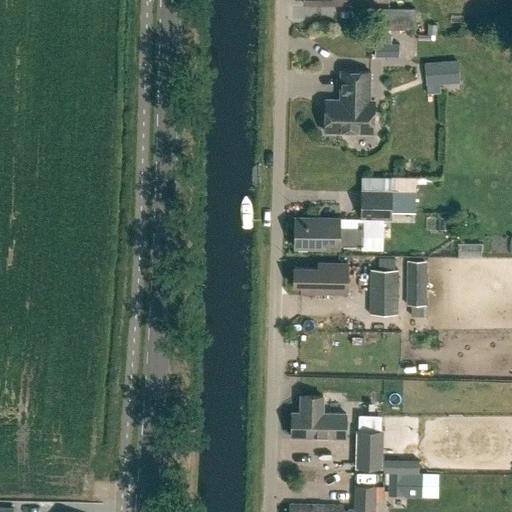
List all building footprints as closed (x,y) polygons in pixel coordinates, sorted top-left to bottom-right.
[(413,28),(414,8),(375,7),(374,28),(413,28)] [(397,56),(397,43),(390,43),(390,35),(373,35),(373,56),(397,56)] [(458,63),(437,64),(438,82),(459,80),(458,63)] [(369,99),(369,71),(340,71),(340,90),(344,90),(343,99),(325,99),(325,132),(373,132),(374,99),(369,99)] [(415,212),(415,192),(361,191),(361,218),(391,219),(391,212),(415,212)] [(361,246),(362,229),(340,229),(340,219),(295,218),(295,248),(339,248),(339,245),(361,246)] [(424,305),(425,260),(406,260),(405,304),(424,305)] [(347,292),(347,263),(318,263),(318,268),(294,267),(294,286),(301,286),(301,292),(347,292)] [(368,315),(396,315),(396,271),(368,271),(368,315)] [(323,413),(323,396),(301,396),(300,412),(292,412),(291,436),(345,438),(346,413),(323,413)] [(381,468),(382,430),(355,430),(354,467),(381,468)] [(389,476),(389,498),(422,499),(422,476),(389,476)] [(371,511),(372,489),(353,488),(352,511),(342,511),(342,506),(289,505),(288,511),(371,511)]
